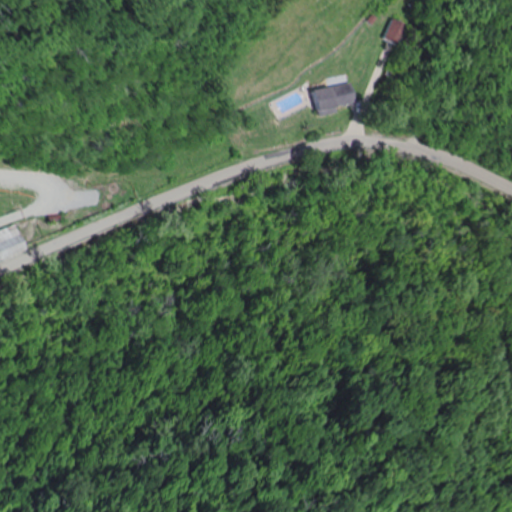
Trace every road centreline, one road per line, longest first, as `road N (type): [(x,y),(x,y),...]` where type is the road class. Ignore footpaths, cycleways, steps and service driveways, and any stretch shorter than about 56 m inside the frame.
road 1 (tertiary): [(511,183),(429,151),(325,140),(165,188),(0,259)]
road 2 (residential): [(375,140),(397,61),(429,0)]
